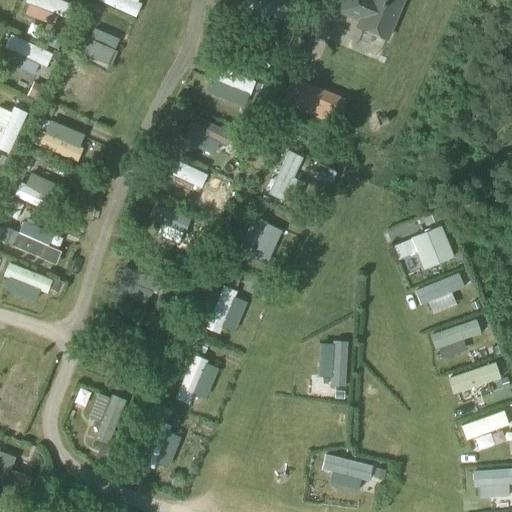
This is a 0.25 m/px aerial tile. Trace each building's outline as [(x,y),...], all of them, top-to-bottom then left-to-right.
[(30,0),(72,13),(76,0),(75,0),(30,0)] [(148,3),(142,0),(104,0),(141,17),(148,3)] [(358,20),(355,28),(385,41),(402,0),(343,0),(339,12),(358,20)] [(100,26),(96,33),(116,44),(120,37),(100,26)] [(15,33),(10,44),(24,50),(18,62),(38,70),(40,64),(53,70),(61,52),(15,33)] [(87,35),(81,54),(116,64),(122,45),(87,35)] [(66,76),(59,90),(90,104),(97,90),(66,76)] [(330,93),(292,76),(281,102),(319,119),(330,93)] [(216,90),(239,100),(245,88),(221,78),(216,90)] [(257,83),(254,89),(264,93),(266,87),(257,83)] [(4,104),(0,111),(0,138),(4,140),(18,110),(4,104)] [(52,118),(56,108),(48,104),(44,114),(52,118)] [(175,160),(171,174),(211,186),(215,172),(175,160)] [(18,196),(38,203),(43,189),(23,182),(18,196)] [(435,212),(421,218),(424,225),(438,220),(435,212)] [(23,231),(52,242),(57,230),(27,219),(23,231)] [(440,226),(410,238),(423,270),(453,258),(440,226)] [(186,254),(175,250),(169,264),(180,268),(186,254)] [(42,291),(54,294),(59,277),(14,264),(10,276),(44,285),(42,291)] [(240,276),(229,272),(224,283),(235,288),(240,276)] [(11,413),(30,420),(48,377),(29,369),(11,413)] [(385,471),(375,468),(373,478),(383,481),(385,471)]
